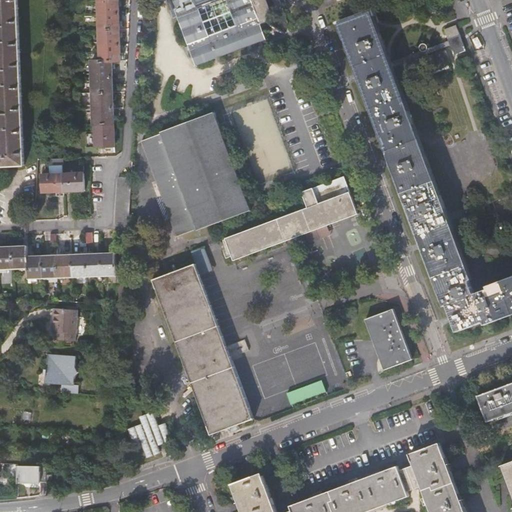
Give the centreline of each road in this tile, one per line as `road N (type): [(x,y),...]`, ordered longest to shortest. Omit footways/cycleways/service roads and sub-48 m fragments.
road 1 (residential): [(443,372),(307,0)]
road 2 (residential): [(443,372),(188,466)]
road 3 (residential): [(0,511),(103,497),(188,466)]
road 4 (track): [(276,73),(263,63),(194,75),(164,37)]
